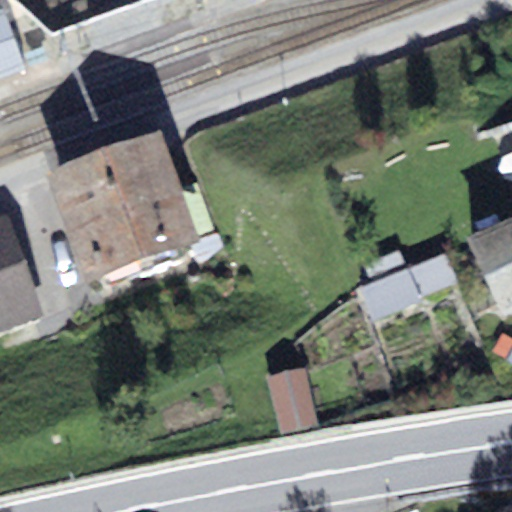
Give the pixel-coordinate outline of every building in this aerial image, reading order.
[(7,17),(0,19),(0,84),(28,74),(16,42),(7,17)] [(163,133),(49,174),(88,282),(202,240),(163,133)] [(13,217),(0,222),(0,330),(50,311),(13,217)] [(511,315),(511,222),(467,242),(505,318),(511,315)] [(367,266),(374,284),(410,270),(402,252),(367,266)] [(374,284),(361,289),(373,319),(462,285),(450,255),(410,270),(374,284)] [(318,424),(305,371),(271,379),(284,432),(318,424)]
